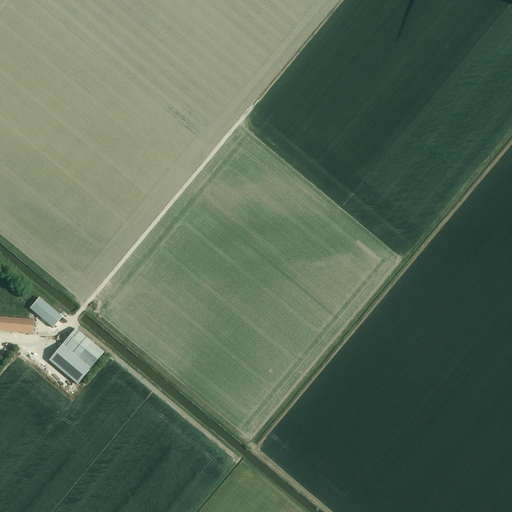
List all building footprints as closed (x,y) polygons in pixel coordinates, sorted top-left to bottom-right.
[(39,298),(30,309),(53,329),(62,318),(39,298)] [(0,317),(0,331),(33,334),(34,320),(0,317)] [(76,329),(63,345),(90,368),(103,352),(76,329)] [(46,352),(47,350),(39,344),(35,348),(38,350),(40,348),(41,349),(39,352),(50,360),(52,357),(46,352)] [(62,346),(49,361),(76,384),(90,368),(62,346)]
